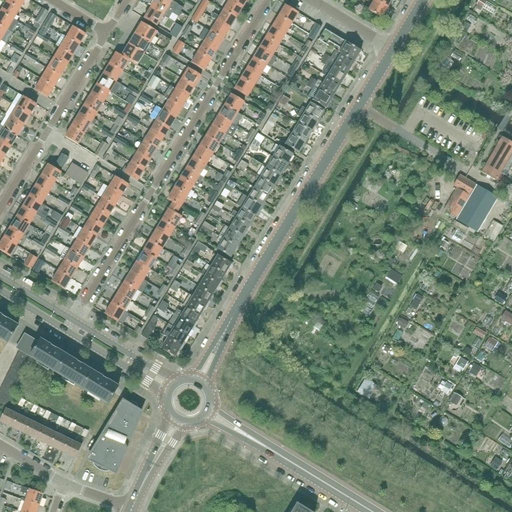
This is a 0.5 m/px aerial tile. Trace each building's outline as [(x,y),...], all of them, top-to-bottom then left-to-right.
[(19,9),(25,0),(7,0),(7,2),(19,9)] [(178,17),(180,13),(159,0),(155,0),(150,8),(163,16),(168,19),(172,13),(178,17)] [(172,1),(172,0),(159,0),(180,13),(183,9),(177,5),(177,4),(172,1)] [(242,8),(247,0),(229,0),(229,1),(242,8)] [(381,18),(387,8),(375,0),(368,11),(381,18)] [(495,11),(500,3),(494,0),(477,0),(478,0),(495,11)] [(236,19),(242,8),(229,1),(223,11),(236,19)] [(13,20),(19,9),(7,2),(0,12),(13,20)] [(198,10),(203,13),(206,8),(201,5),(198,10)] [(292,24),(298,14),(285,6),(279,17),(292,24)] [(157,27),(163,16),(150,8),(144,19),(157,27)] [(35,22),(40,25),(48,12),(43,9),(35,22)] [(200,18),(203,13),(198,10),(195,15),(200,18)] [(236,19),(223,11),(219,17),(214,14),(211,18),(217,22),(229,29),(236,19)] [(473,23),(480,19),(474,11),(468,16),(473,23)] [(0,26),(7,30),(13,20),(0,12),(0,26)] [(49,28),(56,17),(51,14),(44,24),(49,28)] [(285,35),(292,24),(279,17),(272,27),(285,35)] [(223,40),(229,29),(217,22),(210,32),(223,40)] [(157,33),(141,23),(134,35),(150,44),(164,53),(171,42),(157,33)] [(44,24),(39,33),(44,36),(49,28),(44,24)] [(311,33),(316,36),(321,28),(316,24),(311,33)] [(29,32),(31,28),(26,25),(23,29),(34,35),(29,32)] [(185,31),(190,34),(194,29),(188,26),(185,31)] [(79,46),(85,35),(73,27),(66,38),(79,46)] [(279,45),(285,35),(272,27),(266,37),(279,45)] [(339,42),(341,39),(325,30),(318,40),(326,45),(328,41),(341,49),(339,53),(341,55),(342,54),(354,62),(361,52),(345,42),(344,44),(339,42)] [(187,39),(190,34),(185,31),(182,36),(187,39)] [(217,50),(223,40),(210,32),(204,42),(217,50)] [(148,47),(150,44),(134,35),(128,45),(157,64),(162,56),(148,47)] [(272,56),(279,45),(266,37),(260,48),(272,56)] [(73,56),(79,46),(66,38),(60,48),(73,56)] [(210,61),(217,50),(204,42),(198,53),(210,61)] [(151,75),(157,64),(128,45),(121,56),(129,61),(147,72),(151,75)] [(16,53),(18,49),(13,46),(11,50),(21,56),(16,53)] [(66,66),(73,56),(60,48),(54,59),(66,66)] [(277,58),(272,56),(260,48),(253,58),(256,60),(266,66),(270,69),(277,58)] [(339,53),(335,51),(331,58),(325,54),(323,59),(329,63),(335,66),(347,74),(354,62),(342,54),(341,55),(339,53)] [(129,61),(121,56),(116,53),(109,64),(122,72),(129,61)] [(204,71),(210,61),(198,53),(191,64),(204,71)] [(451,54),(446,62),(451,66),(457,58),(451,54)] [(296,70),(302,59),(298,57),(292,68),(296,70)] [(266,66),(256,60),(253,58),(247,69),(256,74),(260,77),(266,66)] [(60,77),(66,66),(54,59),(47,69),(60,77)] [(116,82),(122,72),(109,64),(103,75),(116,82)] [(16,79),(22,69),(19,66),(12,77),(16,79)] [(340,85),(347,74),(335,66),(327,77),(340,85)] [(54,87),(60,77),(47,69),(41,80),(54,87)] [(194,87),(201,76),(188,69),(182,79),(194,87)] [(260,77),(256,74),(247,69),(241,79),(253,87),(260,77)] [(109,93),(116,82),(103,75),(97,85),(109,93)] [(161,75),(157,83),(164,86),(167,78),(161,75)] [(149,82),(147,87),(152,90),(155,85),(159,80),(153,76),(149,82)] [(340,85),(327,77),(324,84),(317,80),(317,81),(311,78),(309,82),(333,97),(340,85)] [(188,98),(194,87),(182,79),(175,90),(188,98)] [(247,97),(253,87),(241,79),(234,90),(247,97)] [(47,98),(54,87),(41,80),(34,90),(47,98)] [(326,109),(333,97),(309,82),(306,86),(312,90),(307,97),(312,100),(313,101),(326,109)] [(103,103),(109,93),(97,85),(90,95),(103,103)] [(182,108),(188,98),(175,90),(169,100),(182,108)] [(97,113),(103,103),(90,95),(84,106),(97,113)] [(150,105),(151,104),(152,102),(142,95),(147,99),(145,102),(150,105)] [(237,113),(244,103),(231,95),(225,106),(237,113)] [(30,116),(36,105),(23,97),(17,108),(30,116)] [(175,118),(182,108),(169,100),(163,111),(175,118)] [(313,101),(312,100),(307,109),(302,107),(300,111),(318,122),(326,109),(313,101)] [(128,105),(123,113),(126,115),(131,107),(128,105)] [(94,126),(97,121),(93,119),(97,113),(84,106),(78,116),(90,124),(94,126)] [(242,116),(237,113),(225,106),(218,116),(231,124),(236,127),(242,116)] [(23,126),(30,116),(17,108),(11,118),(23,126)] [(169,129),(175,118),(163,111),(156,121),(169,129)] [(312,132),(318,122),(300,111),(297,116),(301,118),(298,124),(312,132)] [(84,134),(90,124),(78,116),(71,127),(84,134)] [(224,135),(231,124),(218,116),(212,127),(224,135)] [(17,136),(23,126),(11,118),(4,129),(17,136)] [(163,139),(169,129),(156,121),(150,132),(163,139)] [(306,143),(312,132),(298,124),(291,134),(306,143)] [(114,135),(119,127),(115,125),(110,133),(114,135)] [(78,145),(84,134),(71,127),(65,137),(78,145)] [(227,136),(224,135),(212,127),(206,137),(218,145),(222,138),(225,140),(227,136)] [(0,140),(11,147),(17,136),(4,129),(0,135),(0,140)] [(156,150),(163,139),(150,132),(144,142),(156,150)] [(299,153),(306,143),(291,134),(285,145),(299,153)] [(511,141),(502,136),(482,171),(500,182),(505,174),(501,172),(511,154),(511,141)] [(122,140),(119,144),(125,147),(127,143),(116,137),(122,140)] [(212,155),(218,145),(206,137),(199,148),(212,155)] [(0,154),(4,157),(11,147),(0,140),(0,154)] [(150,160),(156,150),(144,142),(137,152),(150,160)] [(255,153),(258,148),(251,144),(249,149),(255,153)] [(100,159),(106,148),(101,145),(94,155),(100,159)] [(287,166),(293,156),(276,145),(272,152),(275,154),(272,157),(287,166)] [(206,166),(212,155),(199,148),(193,158),(206,166)] [(106,162),(113,152),(109,149),(102,160),(106,162)] [(144,171),(150,160),(137,152),(131,163),(144,171)] [(65,163),(68,158),(62,155),(56,164),(62,168),(64,165),(65,166),(66,164),(65,163)] [(281,176),(287,166),(272,157),(266,167),(281,176)] [(209,168),(206,166),(193,158),(187,168),(199,176),(203,170),(206,172),(209,168)] [(137,181),(144,171),(131,163),(128,168),(125,167),(122,172),(137,181)] [(54,183),(61,173),(48,165),(42,176),(54,183)] [(70,179),(77,168),(72,165),(65,175),(70,179)] [(243,173),(245,169),(239,165),(236,169),(243,173)] [(93,179),(100,168),(96,166),(90,177),(93,179)] [(274,186),(281,176),(266,167),(260,178),(274,186)] [(76,182),(82,171),(77,168),(70,179),(76,182)] [(203,178),(199,176),(187,168),(180,179),(193,187),(197,180),(200,182),(203,178)] [(81,185),(87,174),(82,171),(76,182),(81,185)] [(457,217),(470,194),(476,184),(459,174),(453,185),(457,187),(444,210),(457,217)] [(121,196),(128,185),(112,175),(110,180),(113,182),(109,188),(121,196)] [(274,186),(260,178),(256,175),(256,176),(253,180),(257,182),(254,188),(256,189),(268,196),(274,186)] [(48,194),(54,183),(42,176),(35,186),(48,194)] [(93,187),(97,181),(90,177),(86,183),(93,187)] [(386,193),(390,185),(377,178),(372,187),(386,193)] [(187,197),(193,187),(180,179),(174,189),(187,197)] [(88,192),(90,188),(85,185),(82,189),(93,195),(88,192)] [(230,193),(233,189),(226,185),(224,189),(230,193)] [(498,197),(491,193),(478,185),(457,220),(478,232),(498,197)] [(42,204),(48,194),(35,186),(29,197),(42,204)] [(115,206),(121,196),(109,188),(102,198),(115,206)] [(268,196),(256,189),(254,188),(248,198),(256,203),(262,207),(268,196)] [(180,207),(187,197),(174,189),(168,200),(173,203),(180,207)] [(35,215),(42,204),(29,197),(23,207),(35,215)] [(109,216),(115,206),(102,198),(96,209),(109,216)] [(262,207),(256,203),(248,198),(241,208),(255,217),(262,207)] [(214,205),(221,209),(223,206),(216,201),(214,205)] [(180,207),(173,203),(169,210),(168,210),(162,220),(175,228),(181,217),(176,214),(180,207)] [(218,214),(221,209),(214,205),(211,209),(218,214)] [(75,213),(77,209),(72,206),(70,210),(80,216),(75,213)] [(29,225),(35,215),(23,207),(16,217),(29,225)] [(255,217),(241,208),(238,214),(233,211),(231,216),(235,218),(249,227),(255,217)] [(102,227),(109,216),(96,209),(90,219),(102,227)] [(496,216),(486,233),(495,238),(505,222),(496,216)] [(23,236),(29,225),(16,217),(10,228),(23,236)] [(243,237),(249,227),(235,218),(229,229),(243,237)] [(96,237),(102,227),(90,219),(83,230),(96,237)] [(168,238),(175,228),(162,220),(156,231),(168,238)] [(201,226),(213,233),(215,229),(204,222),(201,226)] [(210,236),(213,233),(201,226),(199,230),(210,236)] [(243,237),(229,229),(225,226),(219,236),(237,247),(243,237)] [(454,235),(463,240),(468,231),(459,226),(454,235)] [(62,234),(65,230),(59,227),(57,231),(68,237),(62,234)] [(16,246),(23,236),(10,228),(4,238),(16,246)] [(90,248),(96,237),(83,230),(77,240),(90,248)] [(162,249),(168,238),(156,231),(149,241),(162,249)] [(402,247),(404,248),(411,238),(403,233),(392,251),(398,254),(402,247)] [(237,247),(219,236),(219,237),(217,241),(220,243),(217,249),(231,258),(237,247)] [(0,250),(10,257),(16,246),(4,238),(0,244),(0,250)] [(83,258),(90,248),(77,240),(71,250),(83,258)] [(156,259),(162,249),(149,241),(143,252),(156,259)] [(204,254),(205,253),(206,248),(197,242),(194,248),(204,254)] [(50,254),(52,251),(47,248),(44,251),(55,258),(50,254)] [(77,269),(83,258),(71,250),(65,261),(77,269)] [(149,270),(156,259),(143,252),(137,262),(149,270)] [(225,275),(231,264),(217,256),(211,266),(225,275)] [(41,266),(49,267),(51,259),(43,257),(41,266)] [(184,264),(191,268),(193,264),(191,263),(187,260),(184,264)] [(71,279),(77,269),(65,261),(58,271),(60,272),(71,279)] [(143,280),(149,270),(137,262),(130,272),(143,280)] [(225,275),(211,266),(207,272),(203,269),(200,274),(205,277),(219,285),(225,275)] [(71,279),(60,272),(58,271),(52,282),(64,290),(71,279)] [(137,291),(143,280),(130,272),(124,283),(137,291)] [(213,295),(219,285),(205,277),(199,287),(213,295)] [(376,277),(366,294),(376,300),(386,283),(376,277)] [(171,285),(178,289),(181,285),(174,281),(171,285)] [(130,301),(137,291),(124,283),(118,293),(130,301)] [(206,306),(213,295),(199,287),(192,297),(206,306)] [(420,303),(425,294),(419,290),(414,300),(420,303)] [(505,301),(510,295),(505,290),(500,297),(505,301)] [(124,311),(130,301),(118,293),(111,304),(124,311)] [(206,306),(192,297),(188,295),(182,305),(186,308),(200,316),(206,306)] [(374,305),(365,300),(360,309),(370,313),(374,305)] [(118,322),(124,311),(111,304),(105,314),(118,322)] [(164,314),(166,310),(160,306),(157,310),(164,314)] [(501,321),(511,325),(511,308),(507,307),(501,321)] [(200,316),(186,308),(183,313),(177,310),(174,314),(180,318),(194,326),(200,316)] [(194,326),(180,318),(174,314),(168,325),(188,337),(194,326)] [(406,326),(411,319),(404,314),(399,321),(406,326)] [(17,327),(1,317),(0,316),(0,338),(7,343),(17,327)] [(324,329),(327,323),(318,317),(315,323),(324,329)] [(181,347),(188,337),(168,325),(162,335),(167,338),(181,347)] [(148,340),(154,330),(147,326),(141,336),(148,340)] [(487,342),(496,347),(501,337),(492,333),(487,342)] [(30,357),(38,344),(24,336),(16,348),(20,350),(30,357)] [(175,357),(181,347),(167,338),(161,349),(175,357)] [(66,356),(51,347),(40,340),(38,344),(30,357),(56,373),(66,356)] [(471,353),(475,348),(470,343),(465,347),(471,353)] [(484,346),(477,352),(482,357),(488,352),(484,346)] [(30,357),(20,350),(16,357),(28,363),(30,357)] [(461,353),(456,365),(465,369),(471,357),(461,353)] [(92,372),(76,362),(66,356),(56,373),(82,388),(92,372)] [(25,368),(28,363),(16,357),(14,362),(25,368)] [(477,358),(471,368),(480,373),(485,363),(477,358)] [(23,373),(25,368),(14,362),(11,367),(23,373)] [(490,365),(485,377),(495,381),(500,370),(490,365)] [(20,378),(23,373),(11,367),(9,373),(20,378)] [(118,388),(102,378),(92,372),(82,388),(108,404),(118,388)] [(18,383),(20,378),(9,373),(6,378),(18,383)] [(370,396),(379,381),(368,374),(359,388),(370,396)] [(15,389),(18,383),(6,378),(3,383),(15,389)] [(13,394),(15,389),(3,383),(1,388),(13,394)] [(0,394),(10,399),(13,394),(1,388),(0,390),(0,394)] [(458,402),(462,405),(468,396),(457,389),(448,403),(455,407),(458,402)] [(0,400),(8,404),(10,399),(0,394),(0,400)] [(127,404),(127,403),(125,402),(124,405),(121,403),(88,457),(91,459),(90,461),(92,463),(93,464),(95,467),(97,469),(100,471),(103,472),(106,472),(109,472),(111,472),(113,473),(114,470),(117,471),(126,450),(126,449),(127,449),(128,447),(129,445),(130,444),(131,442),(131,440),(131,438),(131,437),(132,437),(141,415),(138,414),(140,411),(137,410),(138,409),(137,407),(136,405),(134,403),(132,403),(130,403),(128,403),(127,404)] [(0,422),(12,428),(18,416),(5,409),(0,419),(0,422)] [(25,434),(31,422),(18,416),(12,428),(25,434)] [(37,440),(43,428),(31,422),(25,434),(37,440)] [(50,446),(56,434),(43,428),(37,440),(50,446)] [(499,437),(511,444),(511,443),(511,435),(503,431),(499,437)] [(62,452),(69,440),(56,434),(50,446),(62,452)] [(75,459),(81,446),(69,440),(62,452),(75,459)] [(39,506),(43,495),(29,490),(25,502),(39,506)] [(37,511),(39,506),(25,502),(21,511),(37,511)]
